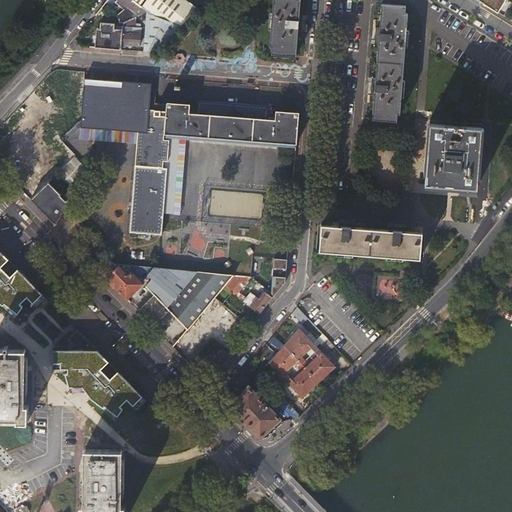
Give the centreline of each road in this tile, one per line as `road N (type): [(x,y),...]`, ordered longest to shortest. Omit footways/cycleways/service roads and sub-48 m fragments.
road 1 (residential): [(198,404),(299,281),(322,0)]
road 2 (tertiary): [(511,211),(471,267),(263,472)]
road 3 (secondary): [(198,404),(0,200)]
road 4 (residential): [(97,0),(0,111)]
